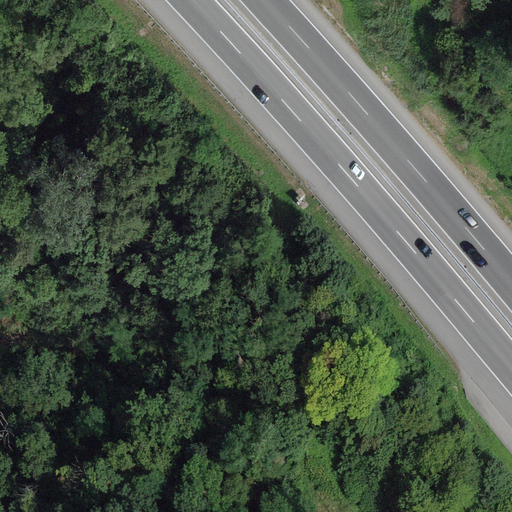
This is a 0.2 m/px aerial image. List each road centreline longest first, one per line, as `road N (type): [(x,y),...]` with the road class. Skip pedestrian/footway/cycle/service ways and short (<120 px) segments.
road 1 (motorway): [(187,0),(511,371)]
road 2 (motorway): [(511,283),(264,0)]
